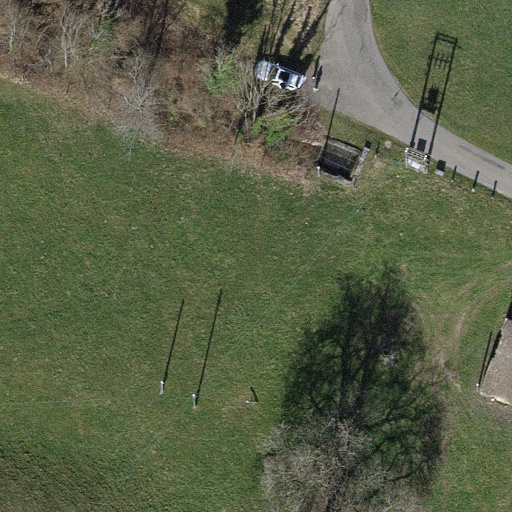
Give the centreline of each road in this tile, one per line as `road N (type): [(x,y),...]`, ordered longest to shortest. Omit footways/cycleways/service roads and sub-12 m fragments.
road 1 (residential): [(511,176),(368,93),(351,35),(352,0)]
road 2 (track): [(368,93),(294,72),(166,18),(149,0)]
